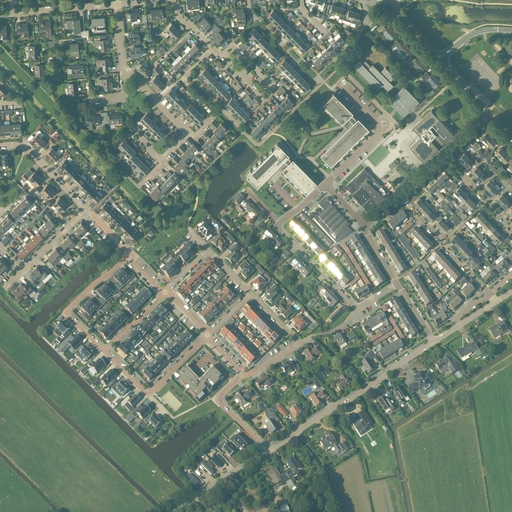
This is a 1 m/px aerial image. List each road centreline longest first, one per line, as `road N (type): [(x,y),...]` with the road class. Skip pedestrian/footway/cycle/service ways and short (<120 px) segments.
road 1 (residential): [(397,284),(352,306),(278,230),(325,184)]
road 2 (unclassified): [(267,451),(432,341)]
road 3 (residential): [(130,254),(67,311),(105,350)]
road 4 (residential): [(490,292),(400,195)]
